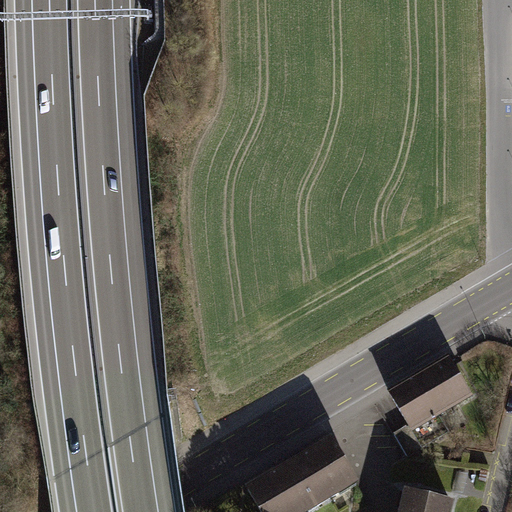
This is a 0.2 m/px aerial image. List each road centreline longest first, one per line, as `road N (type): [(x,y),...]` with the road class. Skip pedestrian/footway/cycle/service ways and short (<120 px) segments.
road 1 (motorway): [(41,0),(57,274),(87,511)]
road 2 (motorway): [(150,511),(120,268),(104,0)]
road 3 (secondary): [(132,511),(511,288)]
